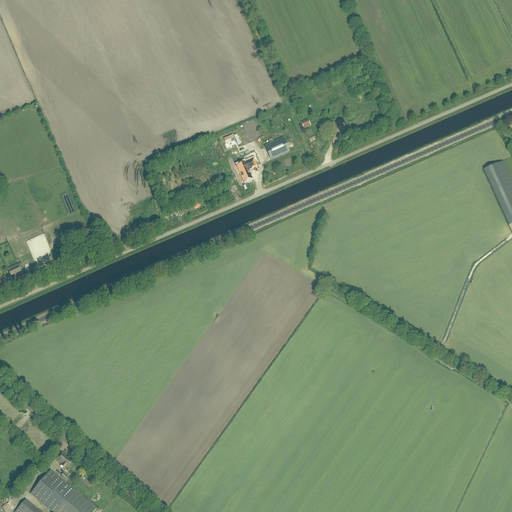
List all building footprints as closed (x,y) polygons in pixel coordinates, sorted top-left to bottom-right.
[(310,127),(308,120),(301,123),(304,129),(310,127)] [(343,121),(337,124),(339,128),(338,129),(342,136),(349,133),(346,125),(345,126),(343,121)] [(315,141),(310,130),(305,133),(310,144),(315,141)] [(236,137),(227,141),(228,145),(234,142),(235,145),(239,143),(241,148),(244,146),(240,137),(237,139),(236,137)] [(289,152),(283,138),(269,145),(267,141),(263,143),(271,161),(289,152)] [(319,160),(324,157),(319,147),(314,150),(319,160)] [(245,166),(240,169),(244,177),(246,176),(248,181),(255,178),(252,170),(253,169),(250,161),(244,164),(245,166)] [(509,226),(511,224),(511,180),(503,162),(484,171),(509,226)] [(23,270),(20,264),(7,270),(10,277),(20,272),(23,270)] [(66,456),(62,453),(55,460),(60,465),(65,470),(71,462),(65,457),(66,456)] [(93,511),(96,509),(51,471),(30,495),(50,511),(93,511)] [(39,511),(26,500),(15,511),(39,511)]
